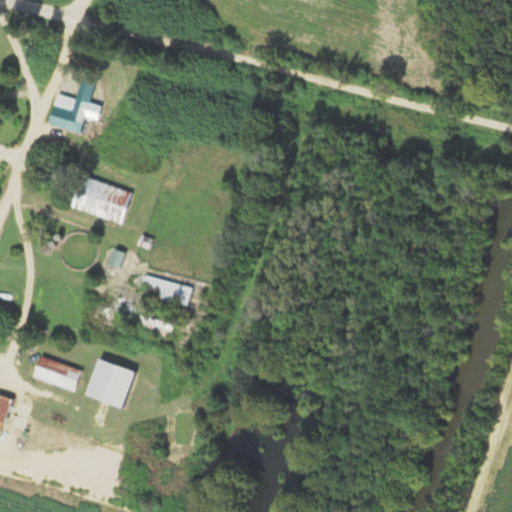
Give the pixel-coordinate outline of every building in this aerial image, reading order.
[(93,102),(59,94),(51,126),(85,134),(93,102)] [(136,193),(84,176),(74,207),(125,224),(136,193)] [(195,288),(147,276),(134,327),(182,339),(195,288)] [(78,392),(85,371),(43,357),(36,378),(78,392)] [(128,408),(139,371),(101,360),(90,397),(128,408)] [(17,401),(0,394),(0,422),(9,426),(17,401)]
